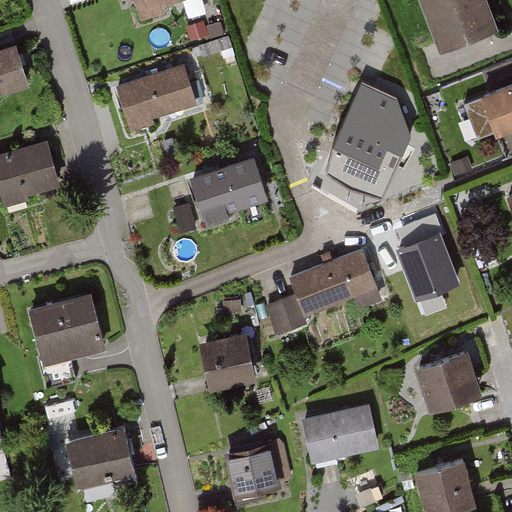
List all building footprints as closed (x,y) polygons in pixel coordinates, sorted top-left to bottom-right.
[(176,0),(136,0),(141,12),(176,0)] [(423,0),(439,42),(442,41),(493,20),(485,0),(423,0)] [(222,15),(193,25),(198,39),(227,28),(222,15)] [(0,91),(30,82),(18,39),(0,44),(0,91)] [(196,101),(182,61),(116,82),(131,128),(153,121),(151,115),(196,101)] [(352,191),(383,200),(411,140),(396,95),(362,80),(356,94),(342,123),(328,173),(352,191)] [(511,86),(466,105),(479,139),(506,128),(511,125),(511,86)] [(45,137),(0,151),(0,186),(6,203),(61,185),(45,137)] [(264,196),(252,158),(194,175),(205,214),(264,196)] [(436,215),(398,230),(401,238),(406,250),(441,236),(444,235),(436,215)] [(458,284),(441,236),(406,250),(399,253),(417,300),(458,284)] [(362,247),(290,274),(297,292),(305,314),(356,295),(360,305),(381,297),(362,247)] [(297,292),(267,303),(278,333),(308,321),(305,314),(297,292)] [(94,295),(28,311),(47,388),(76,381),(74,370),(71,360),(107,352),(94,295)] [(237,299),(216,302),(217,315),(239,313),(237,299)] [(253,379),(242,331),(201,341),(211,388),(253,379)] [(472,380),(463,352),(418,367),(433,410),(477,396),(472,380)] [(369,406),(303,421),(313,464),(379,449),(369,406)] [(124,424),(66,438),(77,485),(135,471),(124,424)] [(226,448),(236,490),(276,480),(266,438),(226,448)] [(416,468),(425,511),(439,511),(475,504),(472,492),(464,457),(440,463),(416,468)]
